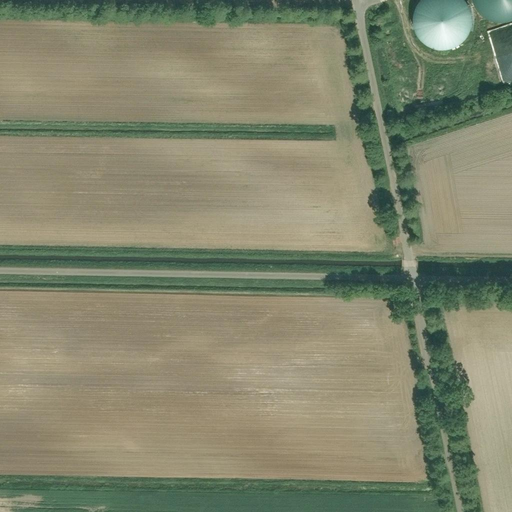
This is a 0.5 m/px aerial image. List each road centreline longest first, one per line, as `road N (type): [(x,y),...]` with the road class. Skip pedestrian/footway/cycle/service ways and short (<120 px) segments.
road 1 (residential): [(0,271),(408,278)]
road 2 (unclassified): [(408,278),(358,0)]
road 3 (unclassified): [(459,511),(408,278)]
